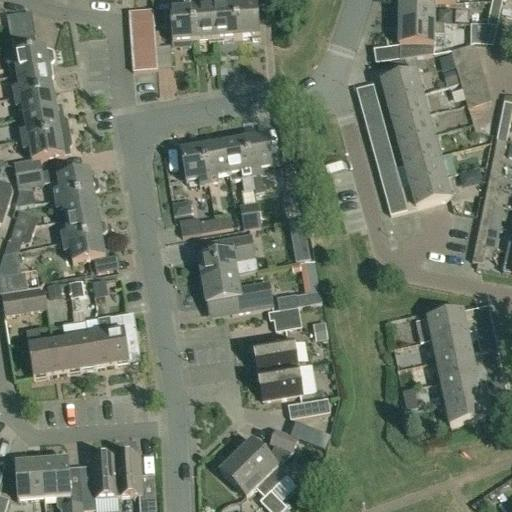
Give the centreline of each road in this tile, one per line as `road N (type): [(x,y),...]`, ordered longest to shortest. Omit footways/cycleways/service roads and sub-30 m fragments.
road 1 (residential): [(327,80),(390,267),(511,295)]
road 2 (tertiary): [(173,427),(131,123)]
road 3 (tertiary): [(131,123),(309,92),(327,80)]
road 4 (residential): [(131,123),(117,25),(26,0)]
road 5 (residential): [(173,427),(34,434),(0,394)]
